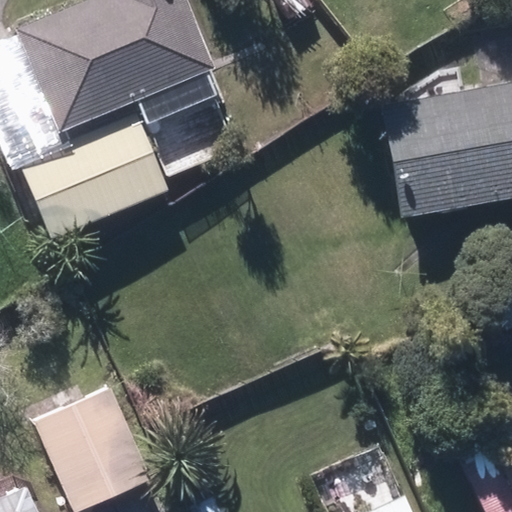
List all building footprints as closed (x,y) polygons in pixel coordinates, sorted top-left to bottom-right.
[(72,0),(24,20),(67,124),(219,61),(193,0),(72,0)] [(511,76),(388,97),(407,209),(511,191),(511,76)] [(30,160),(57,231),(174,186),(146,114),(30,160)] [(115,384),(40,418),(81,506),(156,471),(115,384)] [(0,496),(0,511),(46,511),(32,482),(0,496)] [(426,511),(424,506),(417,509),(408,490),(366,509),(366,511),(426,511)]
